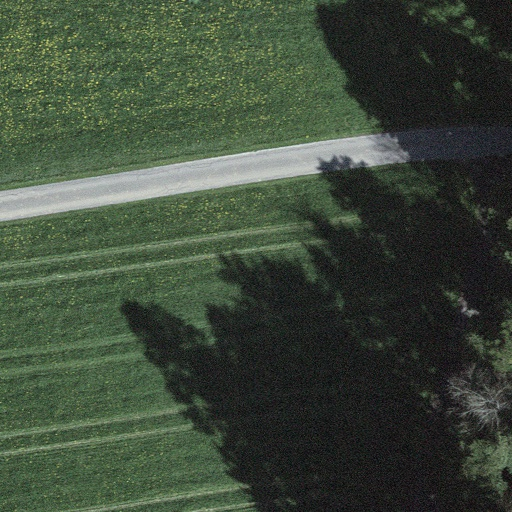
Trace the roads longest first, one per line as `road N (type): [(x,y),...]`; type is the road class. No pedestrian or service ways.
road 1 (unclassified): [(511,140),(367,150),(0,205)]
road 2 (track): [(418,511),(481,295),(497,191),(493,141)]
